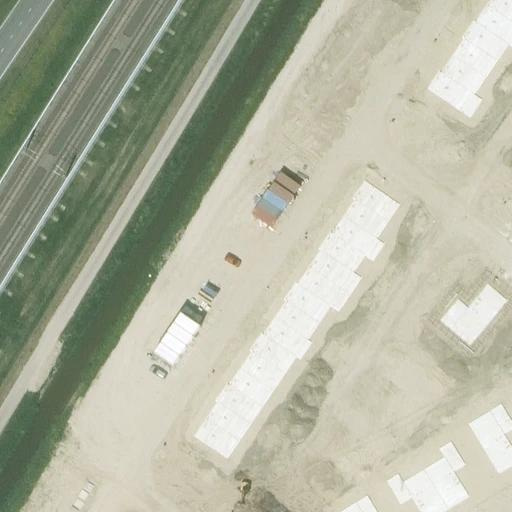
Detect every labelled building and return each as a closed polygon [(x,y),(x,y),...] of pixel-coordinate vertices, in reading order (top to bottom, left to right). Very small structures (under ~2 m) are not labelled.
[(511,0),(488,0),(486,4),(511,22),(511,0)] [(473,19),(472,20),(511,46),(511,22),(486,4),(475,20),(473,19)] [(511,46),(472,20),(461,37),(496,61),(507,44),(511,47),(511,46)] [(462,39),(451,55),(485,78),(496,61),(461,37),(460,38),(462,39)] [(438,70),(481,100),(481,99),(474,94),(485,78),(451,55),(440,71),(438,70)] [(438,70),(426,88),(469,118),(481,100),(438,70)] [(505,102),(498,111),(505,116),(511,106),(505,102)] [(498,111),(492,121),(498,126),(505,116),(498,111)] [(364,180),(351,198),(387,222),(399,204),(364,180)] [(353,200),(342,216),(383,244),(384,243),(376,238),(387,222),(351,198),(353,200)] [(329,231),(372,261),(383,244),(342,216),(331,232),(329,231)] [(417,228),(410,238),(417,242),(423,232),(417,228)] [(329,231),(317,248),(360,278),(361,277),(353,272),(364,256),(372,261),(329,231)] [(410,238),(404,247),(410,252),(417,242),(410,238)] [(318,250),(308,266),(349,295),(360,278),(317,248),(317,249),(318,250)] [(394,262),(387,271),(394,276),(400,266),(394,262)] [(295,281),(294,282),(337,311),(349,295),(308,266),(297,282),(295,281)] [(387,271),(381,281),(388,285),(394,276),(387,271)] [(294,282),(283,299),(318,323),(329,306),(337,312),(337,311),(294,282)] [(457,299),(439,320),(469,345),(506,300),(486,284),(467,307),(457,299)] [(371,295),(365,305),(371,310),(378,300),(371,295)] [(284,301),(273,317),(311,343),(311,342),(307,339),(318,323),(283,299),(282,300),(284,301)] [(365,305),(358,315),(365,319),(371,310),(365,305)] [(261,332),(260,333),(299,359),(311,343),(273,317),(263,333),(261,332)] [(348,329),(342,339),(348,343),(355,334),(348,329)] [(260,333),(248,349),(284,374),(295,357),(299,360),(299,359),(260,333)] [(342,339),(335,348),(342,353),(348,343),(342,339)] [(250,352),(239,368),(272,390),(284,374),(248,349),(248,350),(250,352)] [(325,363),(319,373),(325,377),(332,368),(325,363)] [(226,382),(225,383),(261,407),(272,390),(239,368),(228,384),(226,382)] [(319,373),(312,382),(319,387),(325,377),(319,373)] [(225,383),(214,400),(249,424),(261,407),(225,383)] [(302,397),(296,406),(302,411),(309,401),(302,397)] [(216,402),(205,418),(238,441),(249,424),(214,400),(214,401),(216,402)] [(511,422),(500,403),(467,423),(497,474),(511,465),(511,447),(504,434),(511,428),(511,422)] [(296,406),(289,416),(296,420),(302,411),(296,406)] [(205,418),(193,436),(226,459),(238,441),(205,418)] [(279,431),(273,440),(280,445),(286,435),(279,431)] [(312,437),(307,443),(316,451),(321,445),(312,437)] [(273,440),(266,450),(273,454),(280,445),(273,440)] [(442,457),(422,469),(447,510),(469,496),(453,472),(465,465),(450,441),(437,448),(442,457)] [(326,449),(321,455),(330,463),(335,456),(326,449)] [(335,456),(330,463),(339,470),(344,464),(335,456)] [(261,457),(255,467),(261,471),(268,462),(261,457)] [(282,462),(257,492),(272,505),(297,474),(282,462)] [(397,473),(385,481),(399,505),(411,498),(419,511),(443,511),(447,510),(422,469),(402,481),(397,473)] [(297,474),(272,505),(280,511),(289,511),(311,486),(297,474)] [(311,486),(289,511),(314,511),(325,498),(311,486)] [(376,511),(366,495),(337,511),(376,511)]
